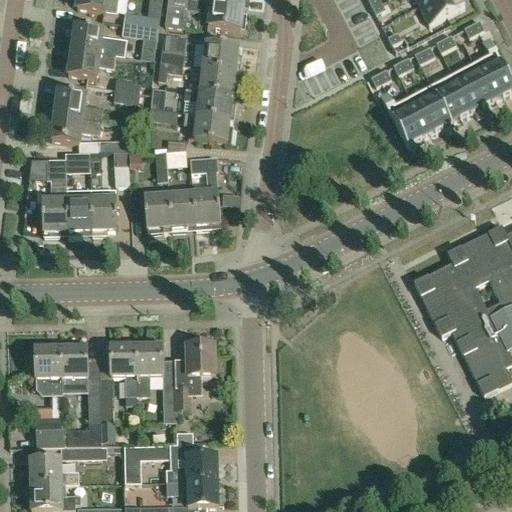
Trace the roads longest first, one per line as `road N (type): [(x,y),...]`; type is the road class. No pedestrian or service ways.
road 1 (residential): [(263,277),(288,0)]
road 2 (secondary): [(263,277),(511,154)]
road 3 (secondary): [(0,297),(188,292),(263,277)]
road 4 (residential): [(263,511),(263,277)]
road 5 (residential): [(0,149),(18,0)]
